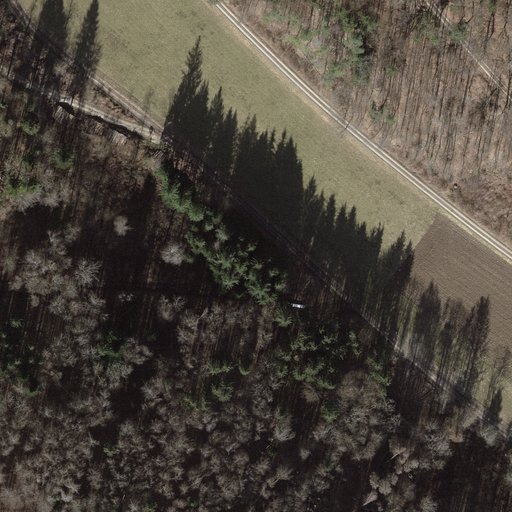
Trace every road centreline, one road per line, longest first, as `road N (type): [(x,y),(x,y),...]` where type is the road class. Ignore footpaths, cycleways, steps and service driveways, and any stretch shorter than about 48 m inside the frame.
road 1 (track): [(0,68),(177,141),(511,428)]
road 2 (track): [(218,0),(324,107),(511,259)]
road 3 (track): [(0,277),(369,307)]
road 4 (track): [(177,141),(82,72),(14,0)]
road 5 (track): [(511,92),(429,0)]
